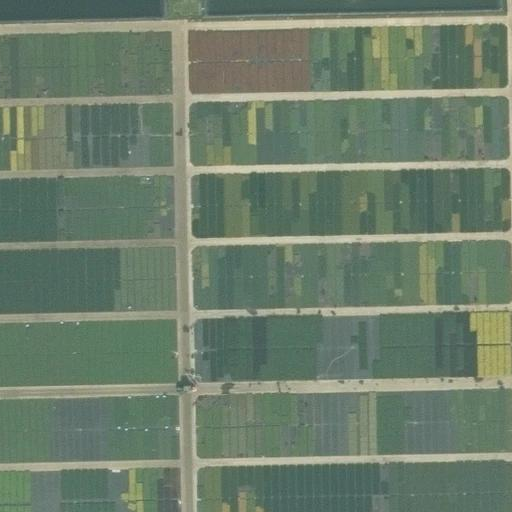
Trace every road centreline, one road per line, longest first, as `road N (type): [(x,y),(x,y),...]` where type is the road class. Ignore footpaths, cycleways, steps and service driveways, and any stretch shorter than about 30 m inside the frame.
road 1 (track): [(0,471),(511,457)]
road 2 (track): [(0,178),(511,164)]
road 3 (track): [(0,320),(511,308)]
road 4 (track): [(0,394),(511,382)]
road 5 (track): [(0,104),(511,93)]
road 6 (track): [(0,247),(511,236)]
road 7 (track): [(0,25),(511,21)]
road 8 (track): [(179,25),(188,511)]
